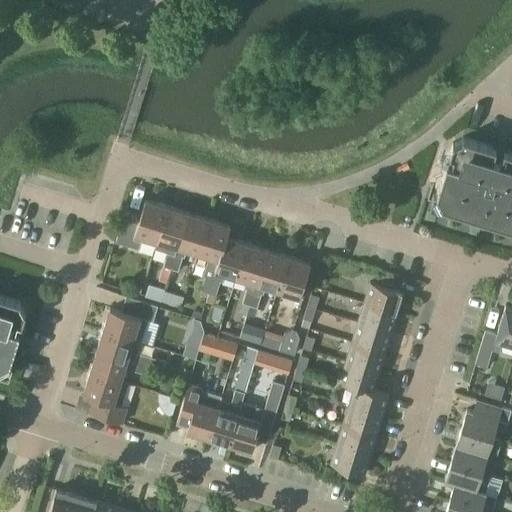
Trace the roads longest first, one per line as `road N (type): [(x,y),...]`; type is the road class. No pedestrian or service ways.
road 1 (residential): [(38,423),(119,156),(462,258)]
road 2 (residential): [(329,511),(38,423)]
road 3 (residential): [(396,511),(462,258)]
